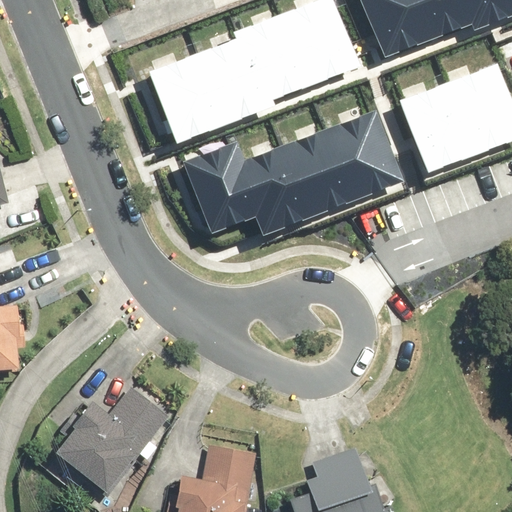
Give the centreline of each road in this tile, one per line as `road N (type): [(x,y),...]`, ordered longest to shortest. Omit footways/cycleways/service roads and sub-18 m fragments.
road 1 (residential): [(183,303),(244,355),(308,378),(336,374),(361,341),(355,312),(340,293),(317,287),(238,304)]
road 2 (residential): [(183,303),(135,255),(101,193),(26,0)]
